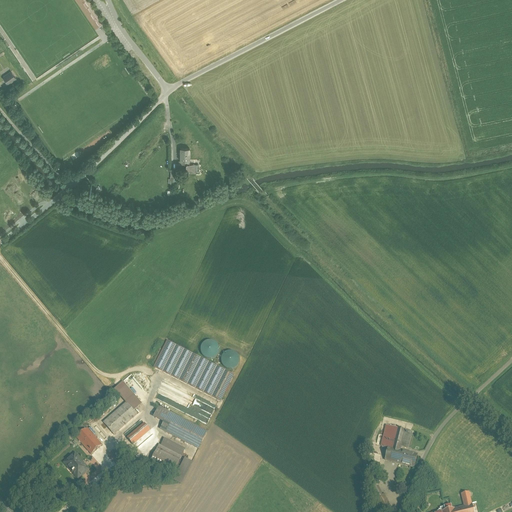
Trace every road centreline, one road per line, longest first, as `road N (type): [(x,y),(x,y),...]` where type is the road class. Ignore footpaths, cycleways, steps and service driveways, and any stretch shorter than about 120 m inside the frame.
road 1 (unclassified): [(49,205),(179,82),(342,0)]
road 2 (unclassified): [(398,511),(443,424),(511,359)]
